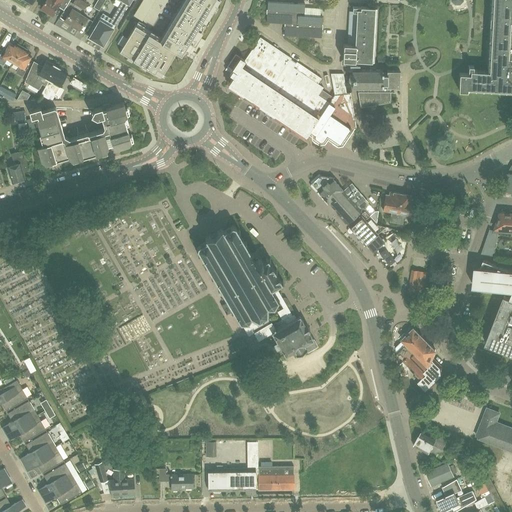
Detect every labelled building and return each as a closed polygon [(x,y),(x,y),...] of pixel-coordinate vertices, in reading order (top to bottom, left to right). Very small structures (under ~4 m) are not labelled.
[(44,0),(40,7),(52,15),(58,6),(64,9),(69,1),(69,0),(44,0)] [(85,25),(89,19),(79,13),(81,8),(83,10),(87,4),(80,0),(74,0),(72,3),(69,1),(64,9),(62,13),(67,16),(64,21),(65,21),(64,22),(69,25),(70,24),(79,30),(83,24),(85,25)] [(122,0),(125,1),(113,22),(101,15),(89,35),(91,36),(91,37),(103,44),(111,29),(113,30),(130,0),(122,0)] [(97,0),(94,7),(99,10),(104,0),(97,0)] [(135,25),(119,51),(128,56),(130,53),(135,56),(133,59),(133,60),(141,64),(141,65),(143,61),(148,64),(146,68),(154,72),(155,73),(157,68),(162,71),(161,71),(163,72),(176,51),(181,54),(182,53),(181,53),(185,48),(189,50),(198,36),(205,23),(201,21),(204,16),(208,18),(213,11),(213,10),(209,8),(212,3),(216,5),(219,0),(183,0),(161,37),(148,29),(149,27),(145,25),(144,27),(137,23),(135,25)] [(511,0),(492,0),(488,71),(472,70),(472,65),(468,64),(468,72),(459,72),(458,89),(466,89),(467,87),(511,89),(511,0)] [(268,3),(267,23),(285,24),(285,36),(321,38),(322,17),(304,16),(305,4),(268,3)] [(348,44),(344,44),(343,57),(342,60),(372,62),(375,7),(361,6),(361,7),(353,7),(353,12),(350,11),(348,44)] [(309,131),(329,102),(318,95),(323,87),(318,83),(321,78),(297,62),(296,63),(291,60),(292,58),(260,37),(245,60),(236,54),(227,67),(229,68),(231,70),(229,74),(233,76),(228,83),(306,135),(309,131)] [(13,62),(22,47),(18,44),(17,46),(14,44),(13,46),(9,43),(5,49),(4,48),(0,55),(0,62),(3,64),(7,58),(13,62)] [(22,47),(13,62),(20,66),(16,72),(22,75),(29,63),(28,62),(31,56),(27,54),(28,53),(25,51),(26,49),(22,47)] [(49,80),(57,66),(47,60),(39,74),(30,69),(24,81),(39,90),(42,84),(46,86),(49,80)] [(57,66),(49,80),(46,86),(41,94),(52,100),(68,72),(57,66)] [(349,75),(349,79),(351,81),(352,81),(352,86),(360,86),(360,91),(358,91),(360,107),(390,102),(390,91),(387,91),(387,86),(399,87),(399,70),(387,70),(387,73),(384,73),(384,72),(382,72),(382,70),(352,69),(352,74),(351,74),(349,75)] [(333,95),(329,102),(309,131),(314,134),(314,138),(319,141),(322,141),(326,135),(339,144),(350,128),(356,127),(350,92),(346,92),(344,72),(330,72),(333,95)] [(78,87),(81,82),(73,78),(70,83),(78,87)] [(126,114),(127,113),(124,102),(111,106),(110,104),(103,106),(102,107),(95,109),(92,115),(97,117),(105,115),(108,125),(104,131),(91,134),(90,132),(78,135),(78,138),(65,142),(64,139),(63,140),(55,111),(45,113),(45,111),(43,111),(41,107),(30,111),(32,118),(37,116),(44,139),(45,139),(48,141),(49,144),(38,147),(42,161),(45,163),(45,164),(69,157),(72,159),(73,160),(107,149),(107,148),(109,145),(108,143),(113,142),(114,147),(129,142),(130,140),(131,140),(125,117),(126,114)] [(25,110),(11,112),(12,124),(27,122),(25,110)] [(20,180),(25,179),(23,171),(28,170),(22,151),(12,154),(15,164),(8,166),(12,182),(14,182),(16,183),(18,182),(20,180)] [(359,213),(360,214),(365,210),(370,215),(372,213),(375,211),(367,202),(368,202),(356,188),(352,183),(344,190),(332,177),(321,175),(312,183),(347,223),(359,213)] [(390,196),(386,195),(383,210),(392,212),(390,222),(402,224),(404,214),(413,216),(415,200),(412,200),(412,196),(390,192),(390,196)] [(361,215),(349,225),(366,244),(368,242),(369,244),(374,250),(383,242),(378,236),(377,237),(375,235),(385,226),(377,224),(365,210),(360,214),(361,215)] [(501,212),(494,232),(511,233),(511,211),(510,211),(510,213),(501,212)] [(277,348),(280,346),(285,356),(295,350),(297,354),(306,348),(308,351),(318,345),(314,339),(313,340),(308,330),(309,330),(306,324),(305,325),(299,316),(296,317),(294,314),(292,315),(276,286),(280,284),(281,286),(283,285),(281,283),(282,283),(282,282),(283,281),(283,280),(281,281),(275,271),(277,270),(276,269),(275,270),(269,260),(271,259),(270,258),(268,259),(268,258),(263,261),(256,250),(251,253),(245,243),(247,242),(246,241),(244,242),(238,232),(240,231),(239,229),(237,230),(234,225),(224,231),(222,228),(217,231),(217,233),(212,236),(210,235),(205,238),(207,241),(196,247),(199,253),(197,254),(198,255),(200,254),(206,264),(204,265),(212,278),(213,277),(219,287),(217,288),(225,301),(220,304),(225,312),(226,311),(227,313),(231,311),(231,312),(233,311),(239,322),(238,325),(240,325),(240,324),(248,322),(248,323),(243,326),(248,335),(249,335),(254,332),(259,340),(269,334),(277,348)] [(399,234),(402,241),(408,242),(409,234),(400,231),(399,234)] [(494,256),(495,242),(486,241),(482,255),(494,256)] [(511,269),(484,259),(481,267),(476,266),(474,286),(507,289),(511,291),(511,293),(511,297),(505,294),(500,307),(486,343),(511,353),(511,269)] [(425,296),(428,272),(411,270),(407,293),(425,296)] [(428,389),(442,375),(441,367),(433,359),(436,352),(436,351),(436,350),(435,349),(414,328),(402,340),(406,344),(397,353),(402,378),(409,376),(407,370),(409,368),(410,368),(421,380),(420,381),(428,389)] [(248,348),(242,338),(229,345),(234,355),(248,348)] [(36,369),(29,356),(23,359),(30,372),(36,369)] [(28,398),(17,380),(0,389),(0,403),(1,402),(6,411),(28,398)] [(2,427),(5,433),(37,415),(29,400),(7,413),(12,421),(2,427)] [(45,410),(50,407),(46,400),(41,403),(45,410)] [(50,407),(45,410),(49,417),(55,414),(50,407)] [(488,408),(477,436),(480,437),(480,439),(485,441),(485,439),(511,449),(511,426),(496,421),(500,412),(488,408)] [(5,433),(9,440),(20,434),(24,442),(46,429),(37,415),(5,433)] [(20,458),(24,464),(56,446),(47,431),(26,444),(30,452),(20,458)] [(69,438),(65,432),(61,434),(59,435),(63,442),(69,438)] [(449,439),(439,434),(436,440),(421,432),(414,445),(429,454),(434,445),(443,450),(449,439)] [(129,443),(116,450),(126,468),(139,461),(129,443)] [(24,464),(27,471),(38,465),(42,473),(64,460),(56,446),(24,464)] [(472,459),(465,463),(469,471),(477,467),(472,459)] [(265,466),(259,466),(259,468),(259,489),(274,489),(294,489),(294,474),(294,466),(274,466),(272,466),(272,461),(265,461),(265,466)] [(38,489),(42,496),(74,477),(65,462),(44,475),(48,483),(38,489)] [(101,482),(108,480),(105,469),(102,462),(95,464),(101,482)] [(453,464),(450,466),(449,463),(426,472),(432,485),(454,476),(453,474),(457,473),(453,464)] [(0,478),(8,473),(5,467),(0,469),(0,478)] [(159,468),(158,468),(155,468),(155,473),(158,473),(158,481),(171,481),(171,490),(179,490),(179,488),(193,488),(193,474),(165,474),(165,468),(159,468)] [(259,489),(259,468),(225,469),(225,468),(224,468),(224,469),(209,469),(209,468),(208,468),(208,490),(209,490),(209,489),(224,489),(224,490),(225,490),(225,489),(226,489),(226,490),(259,489)] [(111,496),(122,495),(120,474),(124,474),(124,469),(114,470),(114,479),(110,480),(111,493),(111,496)] [(12,480),(8,473),(0,478),(0,497),(5,495),(0,487),(12,480)] [(470,473),(465,476),(468,484),(474,482),(470,473)] [(124,479),(124,474),(120,474),(122,495),(135,494),(134,478),(124,479)] [(61,504),(82,492),(74,477),(42,496),(45,502),(56,496),(61,504)] [(490,492),(496,489),(490,478),(484,481),(485,483),(489,491),(490,492)] [(85,483),(88,488),(95,485),(92,479),(85,483)] [(458,498),(455,492),(462,489),(457,479),(443,487),(447,495),(439,499),(439,500),(438,500),(438,502),(439,505),(441,506),(442,506),(444,511),(453,507),(455,511),(477,499),(473,491),(458,498)] [(485,483),(477,487),(482,495),(489,491),(485,483)] [(11,505),(6,497),(0,500),(0,511),(15,511),(27,505),(23,498),(11,505)] [(475,503),(478,509),(489,504),(485,497),(475,503)]
